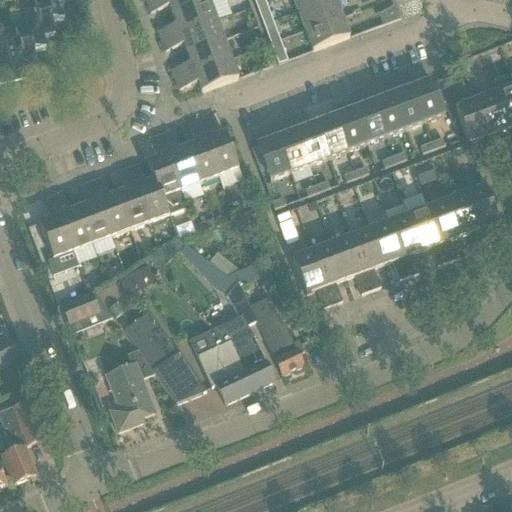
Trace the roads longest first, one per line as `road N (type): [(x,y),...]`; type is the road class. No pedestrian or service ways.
road 1 (residential): [(86,484),(439,349),(511,281)]
road 2 (residential): [(86,484),(0,241)]
road 3 (residential): [(0,169),(105,130),(119,115),(125,90),(107,0)]
road 4 (residential): [(444,17),(220,106)]
